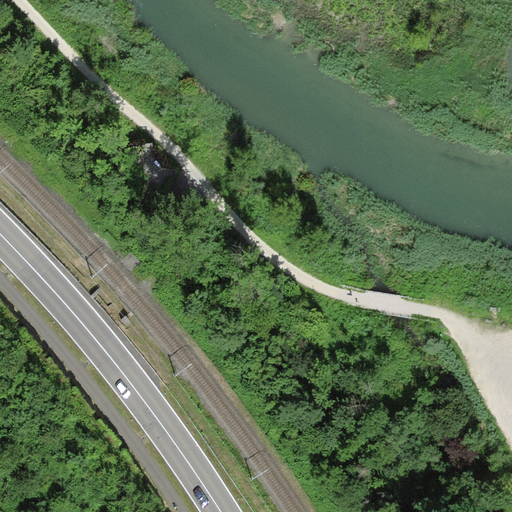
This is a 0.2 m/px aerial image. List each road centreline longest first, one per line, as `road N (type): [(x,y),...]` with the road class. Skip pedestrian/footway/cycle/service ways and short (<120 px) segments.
road 1 (track): [(511,450),(435,309),(360,304),(320,291),(259,245),(18,0)]
road 2 (primary): [(221,511),(90,334),(0,240)]
